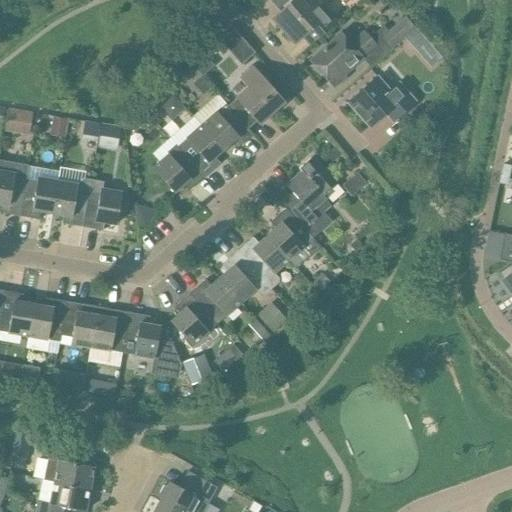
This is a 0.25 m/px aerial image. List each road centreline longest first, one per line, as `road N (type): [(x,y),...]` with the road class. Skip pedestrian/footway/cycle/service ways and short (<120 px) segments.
road 1 (residential): [(0,254),(137,280),(228,208),(233,191),(320,110)]
road 2 (residential): [(320,110),(219,0)]
